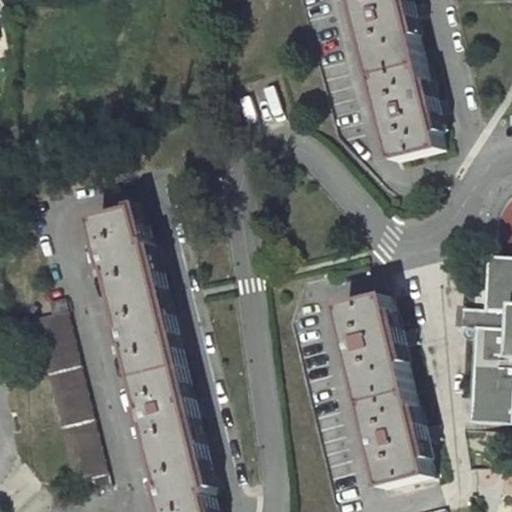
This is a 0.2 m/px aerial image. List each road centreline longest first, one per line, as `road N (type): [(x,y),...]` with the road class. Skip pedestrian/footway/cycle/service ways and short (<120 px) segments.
road 1 (residential): [(277,511),(238,188),(250,157),(289,150),(317,161),(389,240),(406,242),(450,225),(496,157),(511,153)]
road 2 (unknown): [(450,225),(419,285),(459,455),(450,481),(378,502)]
road 3 (unknown): [(462,208),(383,163),(343,0)]
road 4 (unknown): [(458,0),(488,119),(450,184)]
